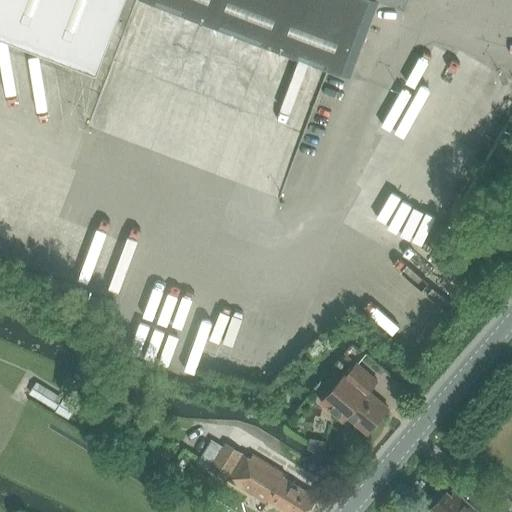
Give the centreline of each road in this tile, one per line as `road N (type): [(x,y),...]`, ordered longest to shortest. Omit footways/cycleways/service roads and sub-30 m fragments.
road 1 (unknown): [(481,0),(446,3),(398,32),(313,219),(282,248),(253,259),(197,254),(0,150)]
road 2 (tertiary): [(356,511),(511,329)]
